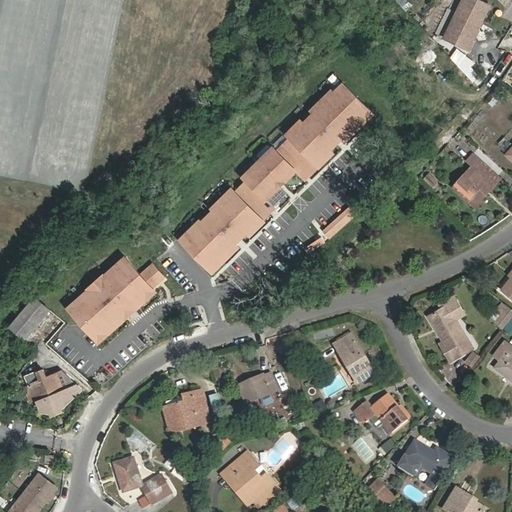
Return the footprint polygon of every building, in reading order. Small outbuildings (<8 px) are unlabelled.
[(482,0),(460,0),(444,36),(456,42),(461,32),(472,38),(480,21),(473,18),(482,0)] [(456,42),(467,47),(472,38),(461,32),(456,42)] [(430,90),(433,74),(418,72),(415,88),(430,90)] [(374,114),(341,81),(180,240),(213,273),(279,208),(271,199),(297,174),(307,180),(374,114)] [(511,144),(505,139),(499,145),(505,151),(511,144)] [(476,207),(487,194),(484,191),(497,176),(473,155),(468,160),(474,166),(454,187),(476,207)] [(424,178),(434,186),(439,180),(428,172),(424,178)] [(484,191),(487,194),(501,180),(497,176),(484,191)] [(157,290),(125,255),(67,307),(98,342),(157,290)] [(511,278),(503,290),(511,296),(511,278)] [(441,305),(443,309),(450,305),(457,317),(466,312),(456,296),(441,305)] [(51,309),(37,297),(12,327),(27,339),(51,309)] [(442,344),(452,361),(475,348),(457,317),(450,305),(443,309),(432,316),(441,331),(439,332),(445,342),(442,344)] [(511,316),(511,313),(507,309),(496,322),(503,328),(511,316)] [(353,335),(337,345),(342,352),(340,353),(343,357),(344,357),(348,364),(347,365),(358,383),(375,373),(353,335)] [(511,345),(506,341),(495,356),(501,361),(496,367),(511,379),(511,345)] [(272,345),(274,357),(290,354),(287,342),(272,345)] [(465,362),(474,367),(482,355),(473,350),(465,362)] [(29,377),(32,385),(33,388),(26,391),(30,402),(38,399),(39,402),(65,392),(58,374),(48,378),(45,370),(29,377)] [(265,375),(255,379),(256,381),(249,384),(248,382),(239,386),(247,404),(280,390),(273,374),(266,377),(265,375)] [(167,407),(173,429),(182,426),(181,421),(191,418),(193,423),(208,419),(200,391),(185,396),(187,402),(167,407)] [(220,392),(210,395),(216,415),(225,413),(220,392)] [(398,408),(389,396),(373,409),(368,402),(356,412),(365,423),(370,419),(377,414),(382,420),(392,432),(407,419),(398,408)] [(398,408),(407,419),(411,416),(402,405),(398,408)] [(377,414),(370,419),(376,425),(382,420),(377,414)] [(182,426),(173,429),(174,433),(209,424),(208,419),(193,423),(191,418),(181,421),(182,426)] [(231,442),(226,437),(215,448),(220,453),(231,442)] [(388,454),(397,443),(390,437),(381,448),(388,454)] [(435,453),(417,442),(401,467),(416,475),(421,466),(426,469),(442,478),(454,458),(438,449),(435,453)] [(229,473),(239,485),(243,481),(251,490),(246,493),(252,500),(274,482),(268,475),(263,479),(256,471),(261,467),(250,454),(229,473)] [(125,492),(143,486),(134,458),(116,464),(125,492)] [(177,464),(172,472),(185,480),(190,471),(177,464)] [(421,466),(416,475),(420,478),(426,469),(421,466)] [(243,481),(239,485),(229,473),(224,477),(250,507),(255,503),(252,500),(246,493),(251,490),(243,481)] [(57,487),(41,474),(26,493),(10,511),(37,511),(42,506),(47,501),(53,493),(57,487)] [(162,476),(144,486),(154,504),(172,494),(162,476)] [(368,493),(379,504),(391,492),(380,481),(368,493)] [(280,489),(274,482),(252,500),(255,503),(259,508),(280,489)] [(484,511),(486,509),(478,504),(467,497),(469,495),(458,488),(445,509),(449,511),(484,511)] [(391,492),(379,504),(383,508),(395,496),(391,492)] [(53,493),(47,501),(50,503),(56,495),(53,493)] [(467,497),(478,504),(479,501),(469,495),(467,497)] [(287,504),(294,509),(299,502),(292,498),(287,504)] [(273,511),(290,511),(284,503),(273,511)]
